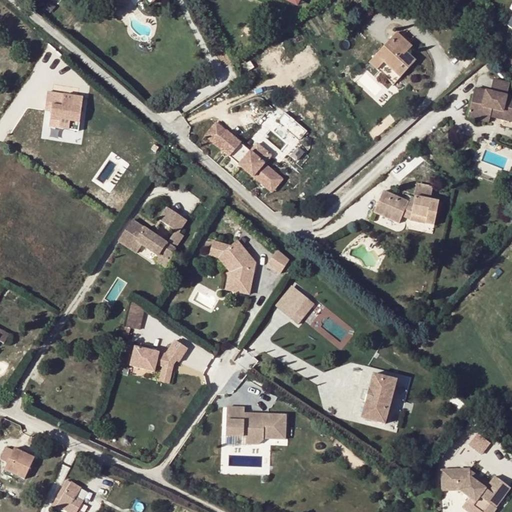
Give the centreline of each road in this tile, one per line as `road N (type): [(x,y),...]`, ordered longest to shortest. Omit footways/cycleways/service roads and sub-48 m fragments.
road 1 (residential): [(16,0),(283,225),(305,232)]
road 2 (unknown): [(397,23),(429,42),(436,57),(430,101),(313,203),(298,230)]
road 3 (residential): [(0,411),(161,485)]
road 4 (unknown): [(145,478),(252,341)]
road 5 (unknown): [(179,0),(223,77),(161,122)]
